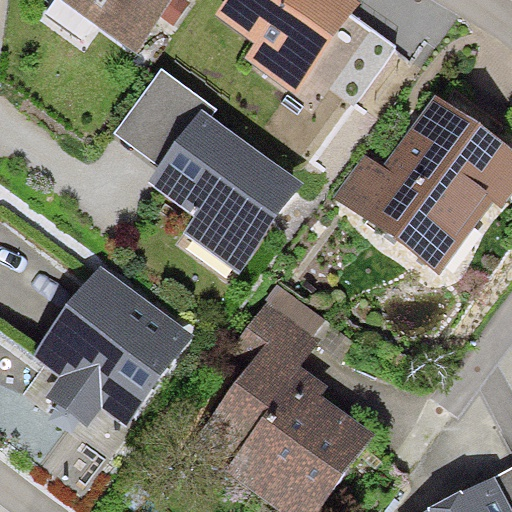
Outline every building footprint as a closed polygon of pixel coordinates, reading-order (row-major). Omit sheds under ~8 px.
[(169,0),(56,0),(132,53),(169,0)] [(359,3),(355,0),(217,0),(209,11),(250,42),(240,55),(292,93),(359,3)] [(156,177),(204,113),(215,108),(160,67),(106,140),(156,177)] [(511,189),(511,153),(431,95),(381,165),(364,153),(330,201),(435,276),(488,202),(498,209),(511,189)] [(297,183),(204,113),(156,177),(150,185),(190,215),(180,229),(233,269),(297,183)] [(196,335),(96,260),(24,356),(56,380),(43,397),(87,430),(99,414),(123,432),(196,335)] [(307,332),(262,301),(225,354),(239,364),(184,443),(282,511),(312,511),(369,433),(315,395),(322,384),(287,360),(307,332)] [(511,511),(511,465),(419,511),(511,511)]
